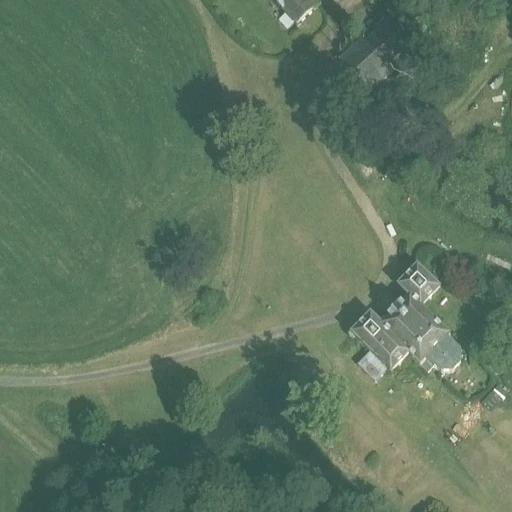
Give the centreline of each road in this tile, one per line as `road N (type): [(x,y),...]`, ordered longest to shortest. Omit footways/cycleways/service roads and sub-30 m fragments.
road 1 (unclassified): [(314,102),(339,165),(389,247),(377,294),(317,323),(94,377),(0,381)]
road 2 (track): [(314,63),(271,116),(240,297),(204,350)]
